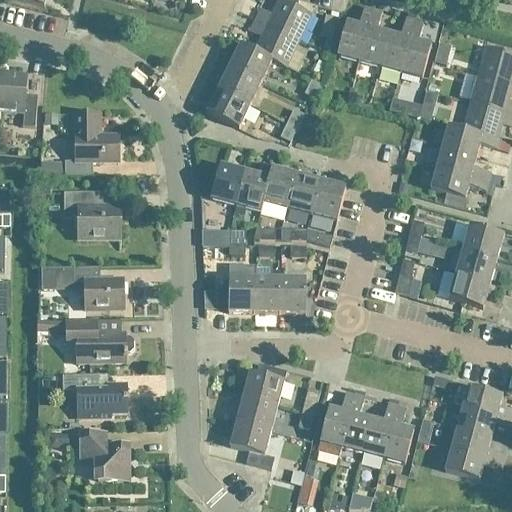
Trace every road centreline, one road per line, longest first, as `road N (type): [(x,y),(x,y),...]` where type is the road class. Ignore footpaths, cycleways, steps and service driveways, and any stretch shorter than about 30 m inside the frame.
road 1 (residential): [(182,350),(176,171),(159,111)]
road 2 (residential): [(347,315),(383,175),(325,164)]
road 3 (residential): [(182,350),(329,347),(347,315)]
road 4 (residential): [(159,111),(133,82),(91,58),(0,36)]
road 5 (residential): [(229,511),(193,477),(182,350)]
road 6 (residential): [(511,360),(347,315)]
